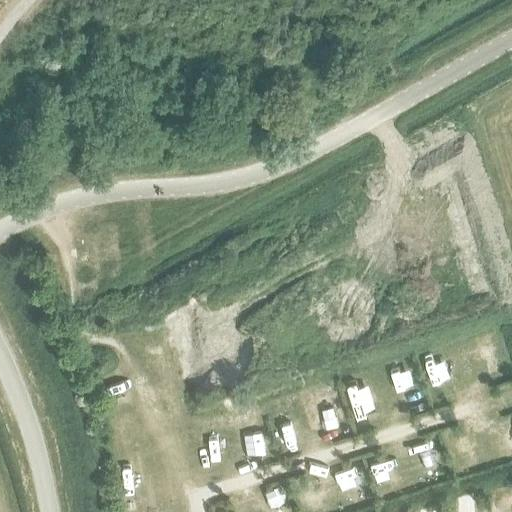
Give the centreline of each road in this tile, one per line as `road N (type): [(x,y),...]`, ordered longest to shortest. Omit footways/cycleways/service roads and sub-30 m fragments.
road 1 (unclassified): [(511,38),(293,161),(228,181),(89,195),(0,232)]
road 2 (unclassified): [(0,356),(32,435),(48,511)]
